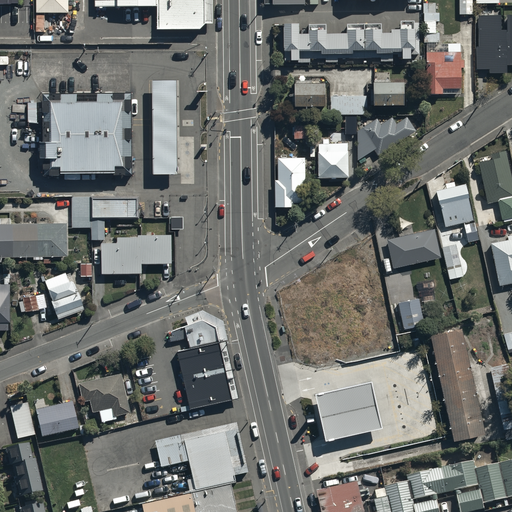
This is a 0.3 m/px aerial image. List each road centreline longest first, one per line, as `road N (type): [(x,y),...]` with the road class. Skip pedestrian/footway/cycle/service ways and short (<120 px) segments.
road 1 (residential): [(511,104),(245,280)]
road 2 (tertiary): [(240,0),(245,280)]
road 3 (residential): [(245,280),(0,371)]
road 4 (tertiary): [(245,280),(294,511)]
